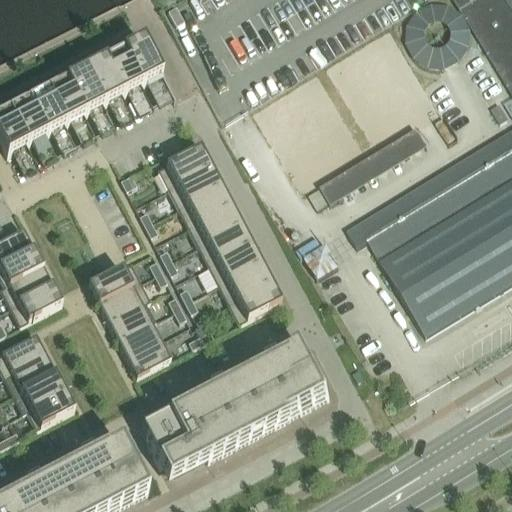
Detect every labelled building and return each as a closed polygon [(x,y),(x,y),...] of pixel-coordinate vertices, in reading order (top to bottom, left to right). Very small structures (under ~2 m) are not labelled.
[(367,249),(425,345),(511,291),(511,0),(487,0),(461,17),(511,101),(511,137),(357,232),(347,238),(357,255),(367,249)] [(450,0),(460,16),(480,4),(477,0),(450,0)] [(448,15),(430,14),(415,21),(405,36),(404,52),(412,68),(426,77),(443,79),(458,71),(468,58),(469,40),(462,23),(448,15)] [(161,80),(142,44),(123,55),(142,91),(161,80)] [(142,91),(123,55),(103,65),(122,101),(142,91)] [(122,101),(103,65),(84,75),(103,111),(122,101)] [(103,111),(84,75),(64,85),(83,121),(103,111)] [(83,121),(64,85),(45,96),(64,132),(83,121)] [(64,132),(45,96),(25,106),(44,142),(64,132)] [(44,142),(25,106),(6,116),(25,152),(44,142)] [(25,152),(6,116),(0,119),(0,152),(5,162),(25,152)] [(414,141),(318,201),(329,218),(425,158),(414,141)] [(166,197),(209,175),(199,155),(156,178),(166,197)] [(177,216),(219,194),(209,175),(166,197),(177,216)] [(127,180),(119,184),(125,195),(132,191),(127,180)] [(187,236),(229,214),(219,194),(177,216),(187,236)] [(197,255),(240,233),(229,214),(187,236),(197,255)] [(146,217),(139,221),(144,232),(151,228),(146,217)] [(157,239),(151,228),(144,232),(150,243),(157,239)] [(207,275),(250,252),(240,233),(197,255),(207,275)] [(0,275),(33,258),(22,238),(0,250),(0,275)] [(260,272),(250,252),(207,275),(217,294),(260,272)] [(340,274),(326,252),(305,265),(318,287),(340,274)] [(172,267),(166,256),(159,260),(165,270),(172,267)] [(41,274),(33,258),(0,275),(0,289),(3,295),(41,274)] [(177,278),(172,267),(165,270),(170,281),(177,278)] [(154,283),(161,279),(155,269),(148,272),(154,283)] [(87,294),(97,312),(140,290),(130,271),(87,294)] [(270,291),(260,272),(217,294),(227,313),(270,291)] [(0,296),(0,299),(8,316),(51,293),(41,274),(3,295),(0,296)] [(166,290),(161,279),(154,283),(159,294),(166,290)] [(97,312),(107,331),(145,311),(150,309),(140,290),(97,312)] [(280,310),(270,291),(227,313),(237,333),(280,310)] [(61,312),(51,293),(8,316),(18,335),(61,313),(61,312)] [(192,306),(187,295),(180,299),(185,310),(192,306)] [(167,309),(173,319),(180,315),(174,305),(167,309)] [(198,317),(192,306),(185,310),(191,321),(198,317)] [(145,311),(107,331),(117,350),(151,332),(155,330),(145,311)] [(185,326),(180,315),(173,319),(178,330),(185,326)] [(117,350),(126,368),(160,350),(151,332),(117,350)] [(210,336),(199,342),(204,350),(215,344),(210,336)] [(0,362),(0,381),(2,385),(44,363),(35,344),(0,362)] [(187,349),(191,357),(202,351),(198,344),(187,349)] [(290,386),(156,457),(171,486),(333,401),(305,348),(277,363),(290,386)] [(170,368),(160,350),(126,368),(136,386),(170,368)] [(54,382),(44,363),(2,385),(11,404),(54,382)] [(21,423),(26,420),(64,400),(54,382),(11,404),(21,423)] [(73,418),(64,400),(26,420),(35,438),(73,418)] [(4,445),(8,453),(19,447),(15,440),(4,445)] [(123,511),(147,500),(132,471),(129,466),(120,449),(92,464),(95,469),(101,481),(43,511),(40,511),(123,511)]
